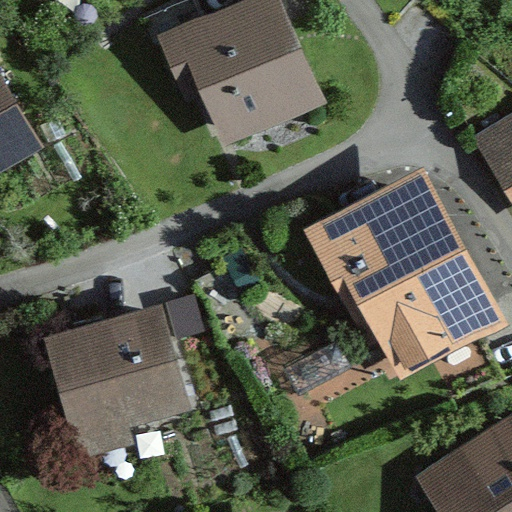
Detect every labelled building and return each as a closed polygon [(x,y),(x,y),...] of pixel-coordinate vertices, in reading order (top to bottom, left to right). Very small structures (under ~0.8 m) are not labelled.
[(185,0),(147,16),(184,102),(201,95),(223,146),(326,102),(281,0),(242,0),(204,17),(196,0),(185,0)] [(0,171),(45,145),(0,67),(0,171)] [(511,111),(472,136),(511,204),(511,111)] [(303,231),(367,347),(378,341),(400,383),(509,323),(423,166),(303,231)] [(258,280),(248,258),(225,270),(235,291),(258,280)] [(79,460),(135,444),(130,428),(191,410),(161,304),(43,338),(79,460)] [(352,369),(337,339),(283,368),(298,397),(352,369)] [(511,511),(511,413),(415,476),(438,511),(511,511)]
